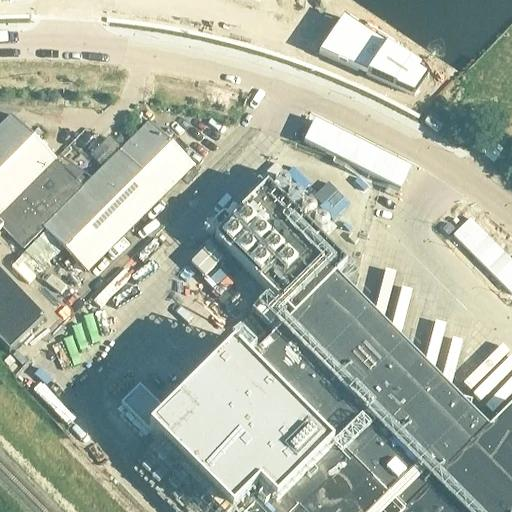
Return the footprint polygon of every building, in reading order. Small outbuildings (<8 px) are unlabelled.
[(342,18),(318,54),(413,97),(428,75),(342,18)] [(87,272),(192,168),(193,169),(194,168),(149,122),(148,123),(148,124),(82,189),(75,182),(83,174),(69,165),(64,170),(55,161),(56,160),(11,115),(10,116),(10,117),(0,126),(0,229),(2,228),(23,249),(43,230),(87,274),(88,273),(87,272)] [(275,183),(274,186),(274,189),(276,192),(278,194),(282,195),(285,194),(288,192),(289,189),(289,185),(287,182),(284,180),(281,180),(278,180),(275,183)] [(288,197),(287,200),(287,203),(290,206),(293,208),(296,208),(299,206),(301,204),(302,200),(301,197),(299,194),(296,193),(293,193),(290,194),(288,197)] [(301,209),(300,212),(300,215),(302,218),(304,220),(308,221),(311,220),(314,218),(315,214),(315,211),(313,208),(310,206),(307,206),(304,207),(301,209)] [(313,225),(313,228),(314,231),(317,233),(320,234),(324,233),(326,231),(328,228),(328,225),(326,222),(324,219),(320,219),(317,219),(314,222),(313,225)] [(204,227),(204,230),(205,233),(207,235),(210,236),(213,236),(215,234),(217,231),(217,228),(215,225),(212,223),(209,223),(206,224),(204,227)] [(43,320),(0,274),(0,344),(8,353),(43,320)] [(511,511),(511,405),(487,431),(470,413),(472,403),(433,392),(436,381),(416,375),(419,364),(399,358),(402,347),(382,342),(385,330),(365,325),(368,313),(348,308),(351,297),(333,279),(247,365),(394,511),(511,511)] [(220,511),(203,494),(193,505),(199,511),(220,511)] [(188,511),(176,500),(169,507),(174,511),(188,511)]
